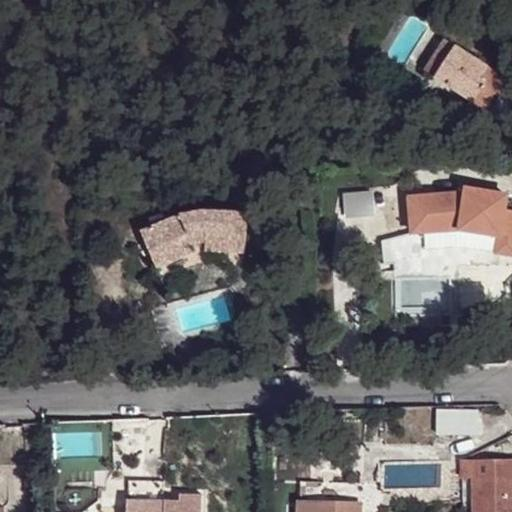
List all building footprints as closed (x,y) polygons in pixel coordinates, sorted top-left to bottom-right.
[(444,38),(423,71),(470,101),(468,104),(483,114),(497,93),(502,96),(511,81),(444,38)] [(460,194),(408,198),(411,233),(462,230),(500,236),(498,247),(511,249),(511,210),(505,209),(507,196),(466,189),(465,195),(460,194)] [(346,219),(374,217),(372,194),(344,196),(346,219)] [(192,252),(189,245),(206,242),(205,251),(245,253),(247,213),(203,211),(181,216),(142,232),(157,267),(192,252)] [(205,346),(178,355),(183,367),(209,357),(205,346)] [(478,412),(450,412),(450,435),(478,435),(478,412)] [(108,421),(49,425),(54,488),(112,485),(108,421)] [(511,511),(511,459),(462,460),(463,478),(473,478),(473,511),(511,511)] [(129,500),(128,511),(202,511),(203,496),(181,495),(181,502),(163,501),(145,501),(129,500)] [(360,511),(360,504),(299,503),(298,511),(360,511)]
